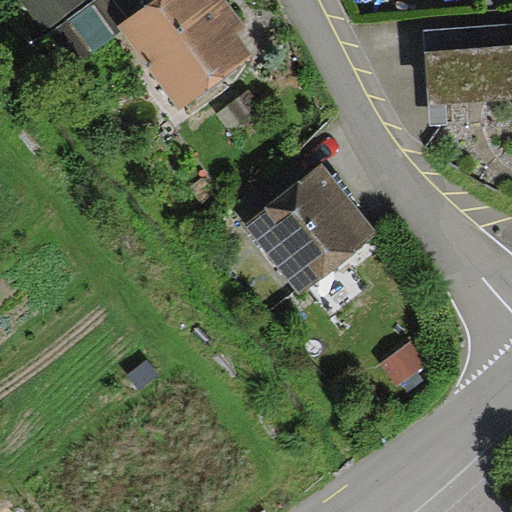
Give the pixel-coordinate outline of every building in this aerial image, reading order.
[(32,0),(51,23),(79,0),(32,0)] [(118,19),(103,0),(101,0),(50,40),(65,59),(118,19)] [(201,0),(163,0),(128,23),(180,101),(242,60),(201,0)] [(511,103),(511,57),(429,64),(433,109),(511,103)] [(322,165),(244,223),(298,294),(375,235),(322,165)]
